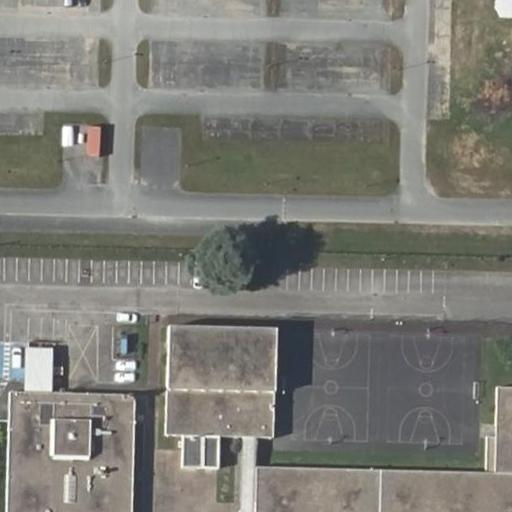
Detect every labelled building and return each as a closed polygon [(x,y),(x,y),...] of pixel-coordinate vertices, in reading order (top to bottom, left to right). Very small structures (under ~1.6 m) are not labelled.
[(241,436),(255,436),(271,436),(274,329),(168,326),(164,435),(241,436)] [(31,353),(29,384),(52,385),(52,354),(31,353)] [(29,384),(29,392),(52,392),(52,385),(29,384)] [(495,472),(254,467),(252,511),(511,511),(511,388),(495,389),(495,472)] [(132,511),(136,395),(52,392),(29,392),(9,391),(6,511),(132,511)] [(252,511),(254,467),(255,436),(241,436),(238,511),(252,511)]
